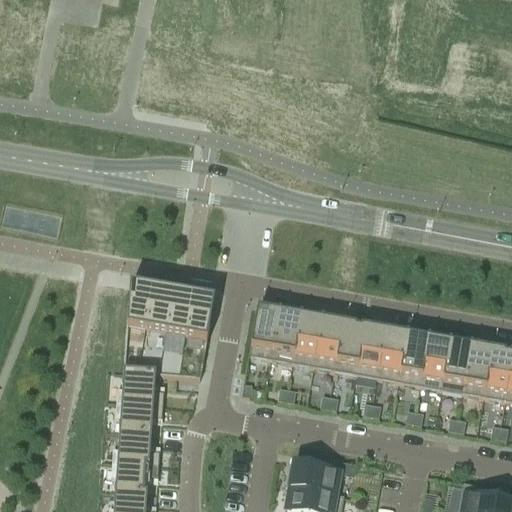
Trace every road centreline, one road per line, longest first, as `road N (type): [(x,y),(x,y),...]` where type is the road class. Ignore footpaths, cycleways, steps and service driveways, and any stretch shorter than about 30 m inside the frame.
road 1 (residential): [(238,286),(511,331)]
road 2 (residential): [(511,470),(268,427)]
road 3 (residential): [(394,224),(435,0)]
road 4 (tertiary): [(253,196),(227,176),(185,165),(102,175)]
road 5 (tertiary): [(102,175),(201,201),(253,196)]
road 6 (tertiary): [(394,224),(253,196)]
road 7 (residential): [(222,409),(238,286)]
road 8 (tertiary): [(511,247),(394,224)]
